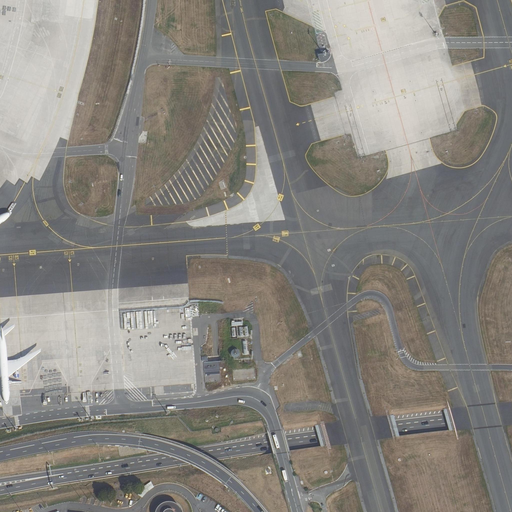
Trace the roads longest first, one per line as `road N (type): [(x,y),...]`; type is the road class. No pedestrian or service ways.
road 1 (primary): [(511,414),(318,435),(75,477)]
road 2 (secondary): [(257,511),(204,464),(137,441),(81,440),(0,455)]
